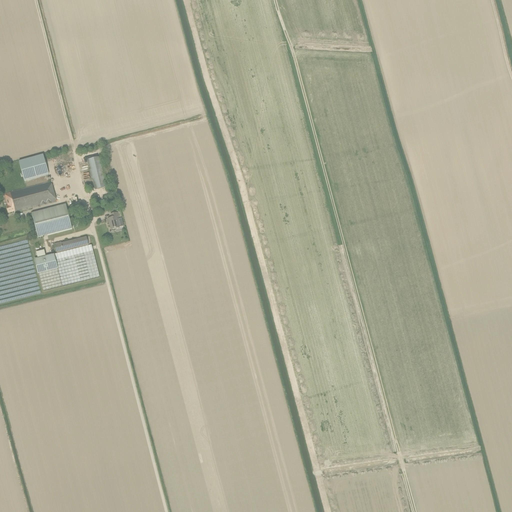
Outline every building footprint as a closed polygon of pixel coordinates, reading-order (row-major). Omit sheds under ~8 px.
[(102,152),(86,156),(97,200),(113,196),(102,152)] [(19,161),(24,181),(48,175),(43,154),(19,161)] [(56,202),(51,182),(5,194),(8,206),(6,206),(8,213),(15,211),(15,212),(56,202)] [(32,213),(38,238),(72,229),(66,204),(32,213)] [(119,217),(117,212),(111,214),(112,217),(108,218),(110,226),(111,230),(119,228),(116,218),(119,217)] [(58,269),(45,272),(49,290),(100,277),(92,245),(57,254),(54,254),(58,269)] [(45,272),(58,269),(54,254),(39,258),(35,259),(38,274),(45,272)]
